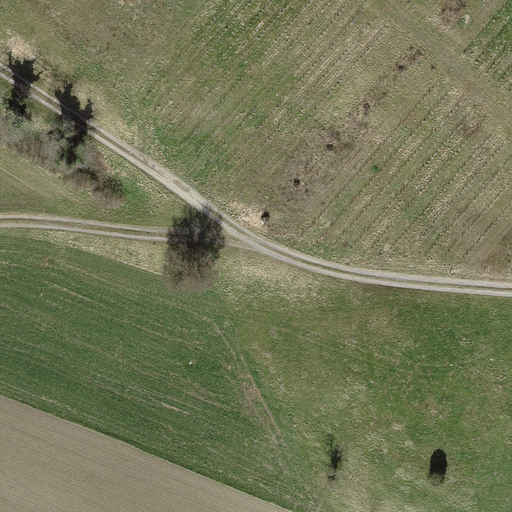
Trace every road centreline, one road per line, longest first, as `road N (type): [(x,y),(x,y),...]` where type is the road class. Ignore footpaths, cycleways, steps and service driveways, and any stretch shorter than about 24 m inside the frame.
road 1 (track): [(206,235),(323,271),(511,291)]
road 2 (track): [(0,69),(205,210),(206,235)]
road 3 (track): [(0,226),(158,240),(206,235)]
